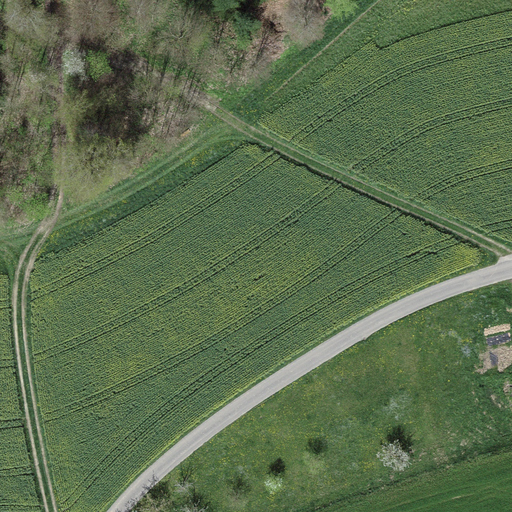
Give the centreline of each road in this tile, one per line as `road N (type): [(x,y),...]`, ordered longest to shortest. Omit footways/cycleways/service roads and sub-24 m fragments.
road 1 (track): [(59,0),(56,143),(14,302),(54,511)]
road 2 (track): [(54,34),(157,71),(279,149),(511,255)]
road 3 (unclassified): [(511,269),(366,336),(244,408),(124,511)]
road 4 (track): [(34,236),(229,118)]
